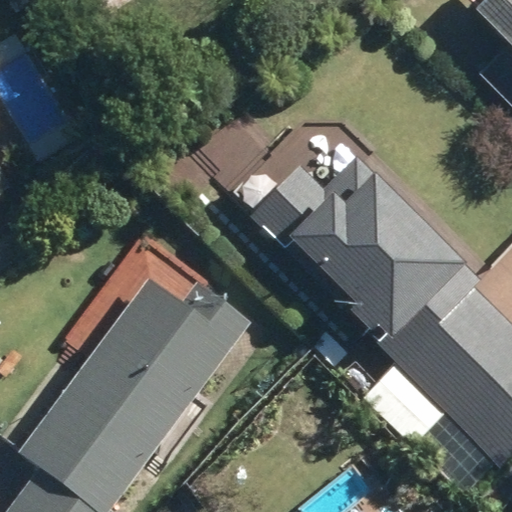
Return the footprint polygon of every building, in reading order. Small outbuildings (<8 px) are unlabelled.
[(511,0),(478,0),(449,26),(511,95),(511,0)] [(511,325),(453,267),(461,260),(355,154),(321,188),(299,166),(253,212),(365,323),(359,329),(498,468),(511,454),(511,325)] [(0,199),(15,190),(0,165),(0,199)] [(0,510),(0,511),(114,511),(108,507),(249,324),(195,283),(178,307),(142,281),(13,452),(33,467),(0,510)] [(310,344),(331,367),(346,352),(325,330),(310,344)]
